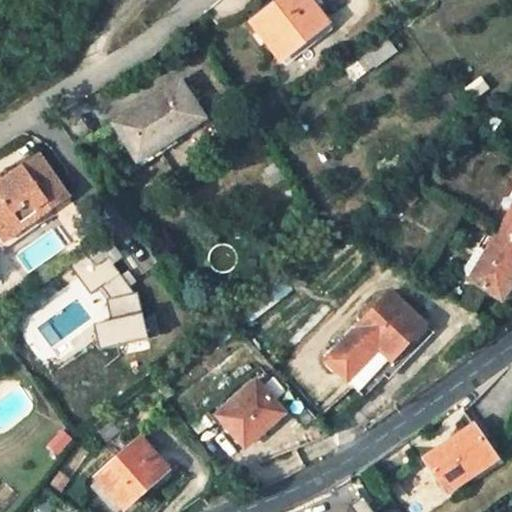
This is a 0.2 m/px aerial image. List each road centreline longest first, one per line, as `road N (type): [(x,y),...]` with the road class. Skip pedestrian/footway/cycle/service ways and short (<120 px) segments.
road 1 (unclassified): [(511,343),(363,446),(247,511)]
road 2 (residential): [(0,135),(157,43),(207,0)]
